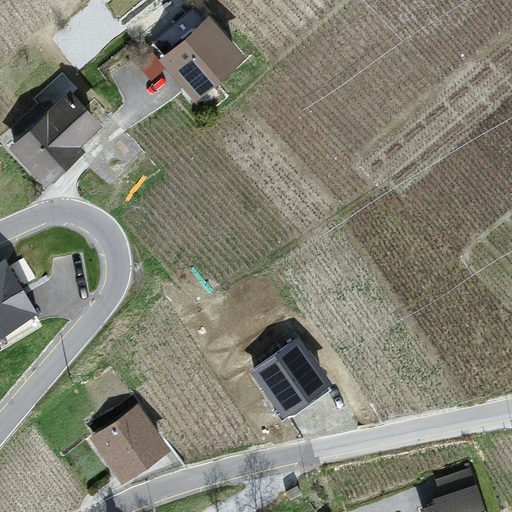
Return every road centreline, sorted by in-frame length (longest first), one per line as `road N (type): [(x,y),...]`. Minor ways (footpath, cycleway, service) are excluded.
road 1 (unclassified): [(511,410),(204,474),(106,511)]
road 2 (unclassified): [(0,428),(102,310),(122,269),(118,246),(101,224),(71,211),(0,234)]
